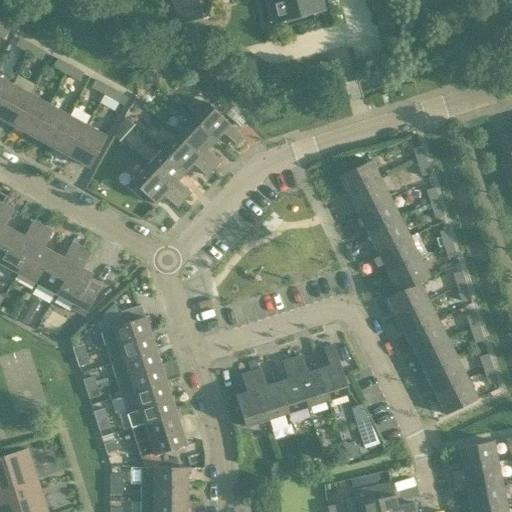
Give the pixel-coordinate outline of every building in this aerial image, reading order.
[(172,0),(178,23),(211,15),(207,0),(172,0)] [(265,0),(271,24),(324,11),(320,0),(265,0)] [(28,54),(32,46),(20,39),(15,47),(28,54)] [(45,53),(32,46),(28,54),(40,61),(45,53)] [(66,74),(70,67),(57,60),(53,68),(66,74)] [(70,67),(66,74),(79,81),(83,74),(70,67)] [(0,105),(11,85),(0,79),(0,105)] [(142,84),(140,86),(141,86),(146,91),(152,83),(147,79),(142,84)] [(107,97),(111,89),(95,80),(91,88),(107,97)] [(0,119),(13,127),(30,96),(11,85),(0,105),(0,119)] [(128,98),(111,89),(107,97),(123,106),(128,98)] [(32,137),(49,106),(30,96),(13,127),(32,137)] [(206,103),(190,120),(214,142),(222,134),(235,146),(243,138),(206,103)] [(51,148),(68,117),(49,106),(32,137),(51,148)] [(70,158),(87,127),(68,117),(51,148),(70,158)] [(125,117),(118,129),(126,133),(134,125),(125,117)] [(214,142),(190,120),(176,136),(212,170),(219,163),(206,151),(214,142)] [(511,151),(506,153),(499,155),(511,196),(511,123),(510,124),(511,131),(511,151)] [(106,138),(87,127),(70,158),(89,169),(106,138)] [(176,136),(161,151),(184,173),(192,165),(205,177),(212,170),(176,136)] [(417,163),(424,160),(420,146),(413,149),(417,163)] [(184,173),(161,151),(146,167),(183,202),(190,195),(176,182),(184,173)] [(429,174),(424,160),(417,163),(422,176),(429,174)] [(339,177),(349,197),(381,181),(371,161),(339,177)] [(183,202),(146,167),(131,182),(142,193),(155,204),(163,196),(176,209),(183,202)] [(349,197),(359,216),(391,200),(381,181),(349,197)] [(131,182),(127,187),(138,197),(142,193),(131,182)] [(430,205),(439,202),(434,188),(426,191),(430,205)] [(359,216),(368,236),(401,219),(391,200),(359,216)] [(443,216),(439,202),(430,205),(435,219),(443,216)] [(0,211),(0,258),(14,233),(4,227),(13,212),(3,206),(0,211)] [(368,236),(378,255),(410,239),(401,219),(368,236)] [(0,264),(17,274),(42,228),(32,223),(24,238),(14,233),(0,258),(0,264)] [(37,285),(54,254),(44,249),(52,233),(42,228),(17,274),(37,285)] [(443,245),(451,243),(447,229),(439,232),(443,245)] [(378,255),(387,274),(420,258),(410,239),(378,255)] [(455,257),(451,243),(443,245),(447,259),(455,257)] [(37,285),(57,295),(81,250),(72,245),(64,260),(54,254),(37,285)] [(81,250),(57,295),(74,305),(71,310),(84,317),(97,293),(86,287),(92,276),(82,270),(90,255),(81,250)] [(420,258),(387,274),(397,293),(418,284),(430,278),(420,258)] [(457,288),(465,285),(461,271),(453,274),(457,288)] [(396,319),(428,304),(418,284),(397,293),(386,298),(396,319)] [(469,299),(465,285),(457,288),(461,302),(469,299)] [(437,323),(428,304),(396,319),(406,338),(437,323)] [(23,307),(17,318),(28,324),(34,313),(23,307)] [(104,346),(148,332),(143,315),(142,316),(139,307),(118,314),(120,322),(98,329),(104,346)] [(470,330),(479,327),(474,314),(466,316),(470,330)] [(447,342),(437,323),(406,338),(415,358),(447,342)] [(483,341),(479,327),(470,330),(475,344),(483,341)] [(104,346),(109,362),(153,348),(148,332),(104,346)] [(457,361),(447,342),(415,358),(425,377),(457,361)] [(74,356),(85,352),(82,344),(71,347),(74,356)] [(318,370),(328,400),(348,393),(333,347),(323,350),(329,366),(318,370)] [(114,378),(159,364),(153,348),(109,362),(114,378)] [(88,363),(85,352),(74,356),(77,366),(88,363)] [(483,371),(492,368),(487,354),(478,357),(483,371)] [(307,407),(328,400),(318,370),(306,374),(300,356),(291,359),(307,407)] [(276,385),(286,414),(307,407),(291,359),(282,362),(288,381),(276,385)] [(466,380),(457,361),(425,377),(434,396),(466,380)] [(114,378),(119,394),(164,380),(159,364),(114,378)] [(496,382),(492,368),(483,371),(487,385),(496,382)] [(249,373),(265,421),(286,414),(276,385),(265,388),(258,370),(249,373)] [(245,428),(265,421),(249,373),(240,376),(246,393),(234,397),(245,428)] [(84,388),(95,384),(92,376),(81,380),(84,388)] [(124,410),(169,396),(164,380),(119,394),(124,410)] [(476,400),(466,380),(434,396),(444,415),(476,400)] [(98,394),(95,384),(84,388),(87,398),(98,394)] [(130,426),(174,412),(169,396),(124,410),(130,426)] [(94,420),(105,416),(102,408),(92,412),(94,420)] [(174,412),(130,426),(130,428),(135,443),(140,457),(152,453),(153,455),(184,445),(182,440),(179,430),(180,429),(174,412)] [(108,426),(105,416),(94,420),(98,429),(108,426)] [(106,453),(116,450),(112,439),(102,443),(106,453)] [(457,449),(462,470),(496,463),(491,441),(457,449)] [(45,511),(26,451),(41,446),(41,445),(0,458),(0,511),(45,511)] [(152,453),(140,457),(142,467),(156,467),(153,455),(152,453)] [(496,463),(462,470),(466,492),(500,485),(496,463)] [(140,484),(186,484),(186,467),(156,467),(142,467),(140,467),(140,484)] [(110,484),(120,484),(120,474),(110,474),(110,484)] [(120,493),(120,484),(110,484),(109,493),(120,493)] [(140,501),(186,501),(186,484),(140,484),(140,501)] [(414,511),(413,505),(396,508),(394,497),(392,497),(390,485),(351,493),(354,506),(359,505),(360,511),(414,511)] [(500,485),(466,492),(470,511),(474,511),(505,506),(500,485)] [(139,511),(185,511),(186,501),(140,501),(139,511)]
